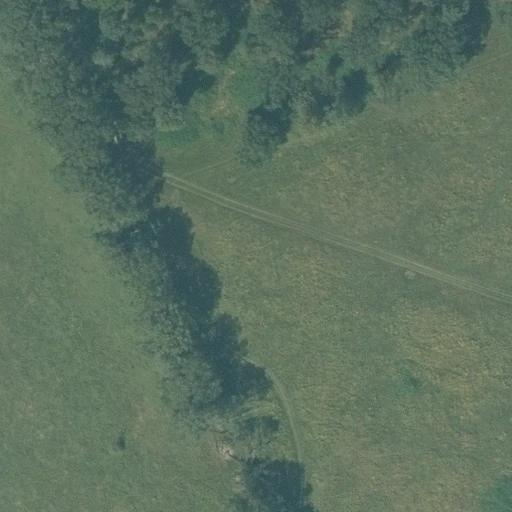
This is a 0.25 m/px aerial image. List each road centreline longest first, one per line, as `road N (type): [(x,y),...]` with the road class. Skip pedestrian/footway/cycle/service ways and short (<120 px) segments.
road 1 (track): [(127,167),(283,511)]
road 2 (track): [(54,0),(127,167)]
